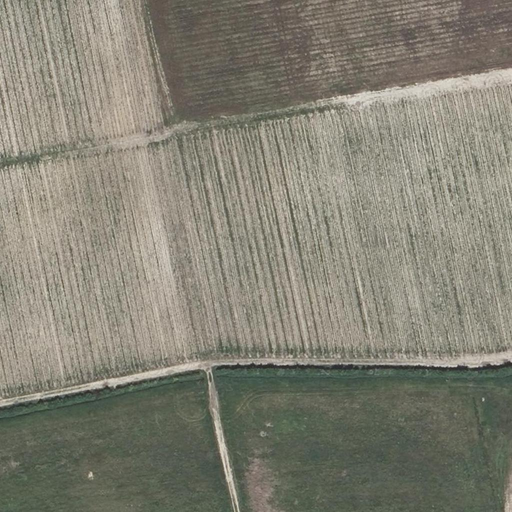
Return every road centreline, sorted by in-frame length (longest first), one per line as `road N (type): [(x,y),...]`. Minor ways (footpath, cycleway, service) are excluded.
road 1 (track): [(511,349),(497,356),(204,357),(0,401)]
road 2 (track): [(235,511),(204,357)]
